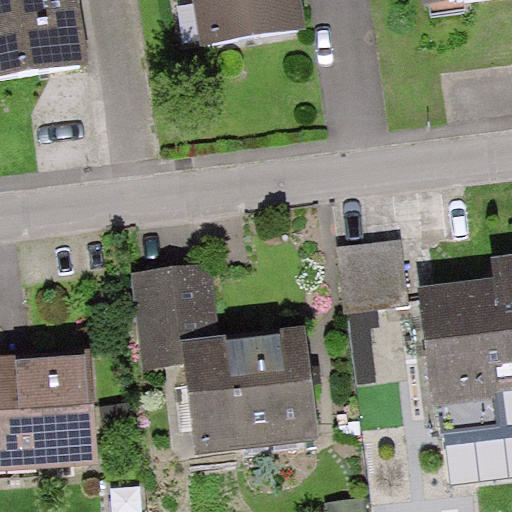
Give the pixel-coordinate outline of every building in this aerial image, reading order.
[(76,0),(0,0),(0,67),(86,54),(76,0)] [(200,0),(207,37),(307,22),(303,0),(200,0)] [(408,222),(340,232),(350,307),(418,297),(414,251),(408,222)] [(205,240),(131,248),(141,349),(184,345),(193,434),(321,420),(308,301),(212,311),(205,240)] [(511,241),(414,251),(418,297),(428,394),(511,385),(511,241)] [(0,448),(94,444),(87,325),(0,329),(0,448)]
